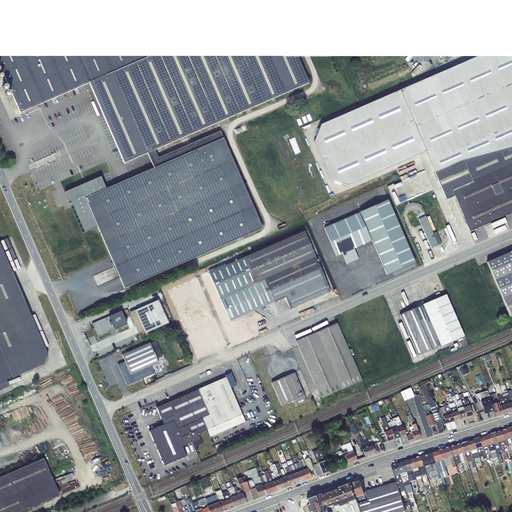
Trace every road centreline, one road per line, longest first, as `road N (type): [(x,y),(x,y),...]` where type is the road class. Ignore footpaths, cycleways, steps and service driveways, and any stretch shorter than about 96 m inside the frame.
road 1 (unclassified): [(104,412),(511,234)]
road 2 (secondary): [(241,511),(511,419)]
road 3 (secondary): [(0,176),(104,412)]
road 4 (unknown): [(0,390),(58,357),(31,292),(45,279)]
